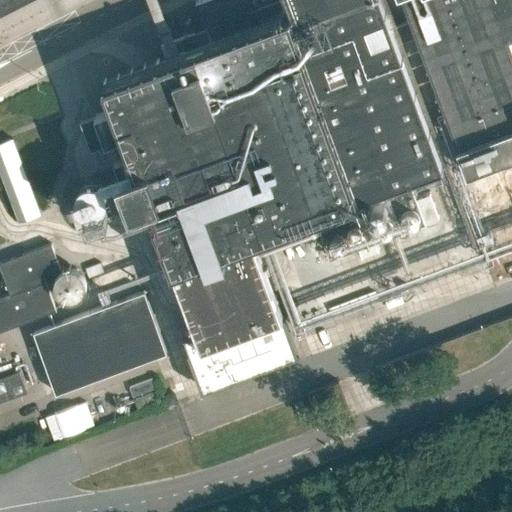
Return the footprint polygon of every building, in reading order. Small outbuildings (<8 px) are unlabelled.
[(183,334),(203,389),(297,355),(254,237),(314,215),(330,259),(401,233),(385,187),(444,166),(384,0),(289,0),(294,11),(265,22),(257,0),(206,0),(198,3),(207,29),(169,43),(173,55),(107,79),(117,105),(83,118),(93,145),(116,137),(134,187),(133,187),(139,204),(140,204),(168,281),(179,277),(198,329),(183,334)] [(511,0),(404,0),(456,146),(457,145),(482,213),(511,202),(511,47),(508,36),(511,34),(511,0)] [(0,163),(21,221),(41,214),(14,138),(0,143),(0,163)] [(0,329),(55,310),(42,274),(57,268),(49,246),(6,262),(16,290),(0,295),(0,329)] [(53,391),(164,351),(141,290),(31,330),(53,391)] [(20,371),(0,378),(0,401),(27,392),(20,371)] [(133,397),(154,389),(151,380),(130,387),(133,397)] [(134,400),(138,409),(157,402),(154,393),(134,400)]
